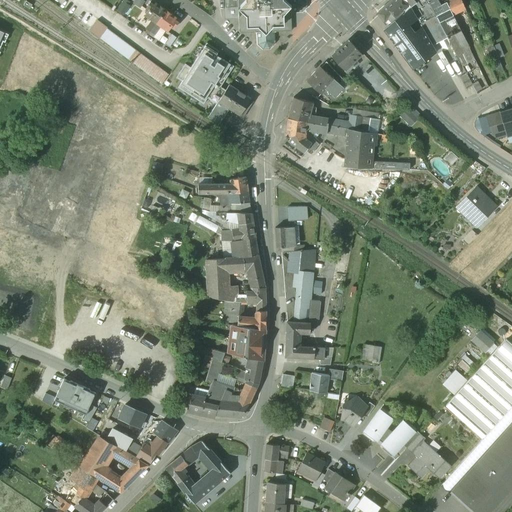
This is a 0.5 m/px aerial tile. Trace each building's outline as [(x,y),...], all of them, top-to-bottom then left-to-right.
[(166,10),(152,0),(151,0),(146,9),(148,10),(144,16),(152,21),(146,29),(150,32),(166,10)] [(224,0),(226,18),(238,17),(238,6),(246,6),(245,0),(224,0)] [(245,0),(246,6),(238,6),(238,17),(238,18),(239,33),(257,33),(274,32),(292,31),(291,12),(290,0),(245,0)] [(304,0),(290,0),(291,12),(302,12),(306,7),(306,1),(304,0)] [(402,0),(391,0),(377,13),(389,26),(397,19),(409,8),(402,0)] [(433,10),(428,2),(426,0),(420,0),(425,5),(422,6),(430,19),(436,16),(433,10)] [(440,6),(437,0),(426,0),(428,2),(433,10),(440,6)] [(444,0),(446,3),(447,3),(452,15),(465,9),(461,0),(444,0)] [(446,3),(440,6),(433,10),(436,16),(439,21),(443,19),(452,15),(447,3),(446,3)] [(397,19),(389,26),(384,30),(413,69),(436,52),(426,33),(420,24),(409,8),(397,19)] [(180,20),(166,10),(150,32),(155,35),(161,27),(167,31),(171,26),(174,28),(180,20)] [(436,16),(430,19),(420,24),(426,33),(436,28),(441,26),(438,22),(439,21),(436,16)] [(452,35),(443,19),(439,21),(438,22),(441,26),(446,35),(448,38),(452,35)] [(107,27),(97,20),(90,30),(100,38),(107,28),(107,27)] [(441,26),(436,28),(441,37),(446,35),(441,26)] [(169,74),(107,28),(100,38),(161,84),(169,74)] [(0,52),(0,51),(0,47),(3,41),(5,42),(8,35),(0,30),(0,52)] [(460,31),(452,35),(448,38),(457,56),(470,50),(460,31)] [(274,32),(257,33),(258,44),(263,49),(270,49),(274,44),(274,32)] [(172,34),(165,43),(170,47),(176,38),(172,34)] [(348,40),(331,56),(346,73),(353,66),(351,64),(362,55),(348,40)] [(219,51),(207,43),(190,68),(185,64),(176,78),(182,81),(178,88),(203,104),(207,98),(216,104),(218,102),(226,90),(221,87),(234,67),(216,55),(219,51)] [(493,47),(487,49),(496,71),(502,69),(493,47)] [(343,80),(326,62),(321,67),(340,84),(343,80)] [(321,67),(320,66),(306,81),(321,94),(326,90),(334,98),(343,88),(321,67)] [(473,82),(476,91),(482,90),(479,80),(473,82)] [(251,99),(229,85),(226,90),(218,102),(229,109),(232,111),(233,114),(237,113),(243,117),(247,110),(245,109),(251,99)] [(313,103),(293,97),(288,118),(288,119),(307,122),(308,122),(309,115),(310,115),(313,103)] [(229,109),(218,102),(216,104),(213,109),(211,112),(222,119),(229,109)] [(417,119),(405,108),(399,114),(411,125),(417,119)] [(511,108),(499,112),(504,128),(506,136),(511,134),(511,108)] [(220,124),(222,119),(211,112),(208,117),(220,124)] [(499,112),(493,114),(498,129),(504,128),(499,112)] [(493,114),(486,117),(491,136),(496,139),(501,138),(498,129),(493,114)] [(349,122),(327,118),(310,115),(309,115),(308,122),(337,127),(348,129),(349,122)] [(379,119),(350,115),(349,122),(348,129),(373,133),(377,134),(379,119)] [(307,122),(288,119),(286,135),(287,140),(304,152),(305,150),(311,143),(305,139),(304,136),(306,128),(307,122)] [(308,122),(307,122),(306,128),(310,131),(316,131),(316,132),(347,137),(348,129),(337,127),(308,122)] [(310,131),(306,128),(304,136),(305,139),(311,143),(305,150),(310,153),(311,154),(311,153),(318,144),(312,138),(316,132),(316,131),(310,131)] [(504,128),(498,129),(501,138),(506,136),(504,128)] [(373,133),(348,129),(347,137),(344,167),(409,170),(410,164),(371,162),(373,133)] [(246,176),(230,179),(231,183),(198,184),(198,194),(215,194),(220,193),(230,193),(248,191),(246,176)] [(487,197),(476,187),(461,202),(469,210),(464,215),(477,227),(495,209),(485,199),(487,197)] [(248,191),(230,193),(231,204),(232,204),(250,203),(248,191)] [(230,193),(220,193),(222,206),(231,206),(233,206),(232,204),(231,204),(230,193)] [(250,203),(232,204),(233,206),(231,206),(231,213),(252,213),(250,203)] [(305,207),(288,207),(289,221),(306,220),(305,207)] [(238,218),(227,218),(227,216),(222,215),(222,213),(216,212),(216,215),(220,216),(224,220),(230,222),(239,224),(238,218)] [(231,213),(222,213),(222,215),(227,216),(227,218),(238,218),(239,224),(253,222),(252,213),(231,213)] [(216,231),(219,226),(198,215),(195,221),(216,231)] [(230,222),(224,220),(218,218),(216,221),(230,229),(230,222)] [(253,222),(239,224),(240,229),(232,230),(234,241),(255,237),(253,222)] [(292,227),(275,228),(276,248),(282,247),(293,247),(293,246),(292,227)] [(471,230),(462,239),(468,245),(477,236),(471,230)] [(256,244),(245,246),(244,241),(232,243),(233,257),(243,257),(258,255),(256,244)] [(194,247),(182,243),(178,255),(190,259),(194,247)] [(294,251),(290,252),(288,272),(294,272),(293,286),(298,287),(300,273),(313,274),(315,255),(301,254),(301,250),(294,251)] [(243,257),(244,269),(245,274),(250,273),(253,286),(265,287),(258,255),(243,257)] [(243,257),(226,258),(226,271),(244,269),(243,257)] [(226,258),(207,259),(208,296),(236,302),(236,294),(236,288),(228,288),(226,271),(226,258)] [(313,274),(300,273),(298,287),(295,323),(309,323),(310,306),(313,274)] [(321,294),(322,281),(314,280),(313,294),(321,294)] [(265,287),(253,286),(253,291),(246,292),(246,295),(246,302),(259,302),(266,303),(265,287)] [(266,303),(259,302),(258,310),(255,311),(255,317),(238,316),(237,326),(265,329),(266,303)] [(295,323),(287,322),(287,345),(296,346),(297,333),(310,333),(310,323),(309,323),(295,323)] [(265,329),(237,326),(232,325),(232,326),(236,327),(236,328),(235,334),(234,333),(234,337),(233,337),(233,339),(230,338),(230,339),(233,340),(233,341),(232,345),(236,346),(235,352),(235,354),(228,352),(228,353),(239,356),(263,361),(263,360),(261,360),(261,350),(259,348),(260,342),(262,340),(263,331),(265,331),(265,329)] [(493,343),(479,331),(471,340),(485,352),(493,343)] [(482,439),(511,405),(511,343),(507,340),(447,408),(482,439)] [(296,346),(287,345),(286,356),(321,358),(324,359),(324,358),(324,347),(296,346)] [(361,361),(379,364),(381,349),(363,346),(361,361)] [(225,353),(215,350),(212,359),(222,363),(225,353)] [(465,371),(474,363),(466,355),(457,364),(465,371)] [(263,361),(239,356),(237,365),(248,368),(251,369),(253,370),(248,384),(245,391),(255,392),(259,383),(263,361)] [(222,363),(212,359),(206,381),(212,384),(205,398),(204,402),(218,407),(221,400),(227,401),(229,397),(231,393),(234,395),(236,389),(237,381),(221,375),(222,363)] [(246,373),(239,371),(236,380),(244,383),(248,384),(253,370),(251,369),(248,368),(246,373)] [(343,371),(330,369),(329,376),(329,379),(341,381),(343,371)] [(442,384),(455,394),(467,380),(455,369),(442,384)] [(329,376),(312,373),(310,391),(327,393),(329,379),(329,376)] [(8,390),(12,379),(6,377),(2,387),(8,390)] [(54,401),(87,415),(91,407),(97,393),(64,379),(55,399),(54,401)] [(239,397),(229,397),(227,401),(241,404),(245,391),(248,384),(244,383),(239,397)] [(195,387),(186,385),(183,398),(189,400),(190,395),(193,395),(195,387)] [(227,401),(221,400),(218,407),(216,415),(241,417),(250,401),(255,392),(245,391),(241,404),(227,401)] [(54,401),(55,399),(46,395),(43,402),(52,406),(54,401)] [(193,395),(190,395),(189,400),(187,411),(208,415),(208,413),(216,415),(218,407),(204,402),(205,398),(193,395)] [(351,405),(344,404),(341,418),(353,427),(362,414),(367,407),(366,406),(356,399),(351,405)] [(369,403),(366,406),(367,407),(362,414),(367,417),(374,406),(369,403)] [(140,427),(146,414),(125,405),(119,418),(140,427)] [(97,409),(91,407),(87,415),(84,421),(89,423),(97,409)] [(381,408),(363,434),(373,441),(376,437),(385,444),(381,448),(391,456),(402,444),(415,429),(416,429),(406,420),(394,434),(383,427),(392,415),(381,408)] [(440,412),(434,417),(437,420),(442,415),(440,412)] [(320,429),(330,432),(334,420),(324,417),(320,429)] [(162,421),(153,433),(159,437),(168,443),(177,430),(162,421)] [(511,423),(449,493),(464,507),(472,498),(487,511),(491,511),(511,489),(511,423)] [(119,448),(125,452),(129,443),(132,439),(113,429),(107,440),(119,448)] [(415,429),(402,444),(406,448),(420,433),(415,429)] [(420,433),(406,448),(412,454),(423,441),(425,439),(420,433)] [(44,445),(63,457),(69,448),(50,436),(44,445)] [(107,440),(99,436),(94,446),(90,452),(106,462),(112,452),(119,448),(107,440)] [(144,444),(142,449),(136,457),(149,465),(156,454),(159,456),(168,443),(159,437),(154,444),(151,442),(148,446),(144,444)] [(434,440),(429,444),(437,451),(441,447),(434,440)] [(202,441),(191,447),(181,455),(187,464),(199,455),(208,449),(202,441)] [(423,441),(412,454),(416,458),(408,467),(416,474),(423,468),(427,472),(429,469),(439,478),(450,466),(423,441)] [(125,452),(135,458),(142,449),(129,443),(125,452)] [(289,447),(281,446),(266,444),(265,460),(263,471),(276,473),(281,474),(283,458),(287,459),(288,450),(289,447)] [(125,452),(119,448),(112,452),(135,467),(132,470),(138,476),(148,466),(135,458),(125,452)] [(220,463),(208,449),(199,455),(207,466),(212,470),(220,463)] [(106,462),(90,452),(81,467),(88,472),(103,482),(104,480),(111,469),(104,465),(106,462)] [(324,462),(306,453),(298,471),(315,480),(320,472),(324,462)] [(181,455),(165,467),(176,481),(184,474),(187,472),(183,467),(187,464),(181,455)] [(230,473),(220,463),(212,470),(209,473),(193,486),(185,493),(194,503),(224,478),(230,473)] [(83,468),(71,490),(85,499),(97,480),(87,474),(88,472),(83,468)] [(325,475),(322,479),(328,483),(335,473),(328,468),(325,475)] [(124,478),(111,469),(104,480),(121,493),(138,476),(132,470),(127,477),(124,478)] [(325,475),(320,472),(315,480),(311,486),(317,489),(322,479),(325,475)] [(328,483),(325,487),(344,500),(347,495),(349,493),(354,485),(336,472),(335,473),(328,483)] [(184,474),(176,481),(185,493),(193,486),(184,474)] [(284,483),(268,482),(265,502),(282,504),(284,483)] [(85,499),(71,490),(65,500),(75,506),(82,499),(84,500),(85,499)] [(104,498),(100,502),(96,508),(101,511),(102,511),(114,500),(104,490),(100,494),(104,498)] [(359,500),(355,506),(363,511),(377,511),(380,507),(363,495),(359,500)] [(359,500),(354,497),(346,508),(351,511),(355,506),(359,500)] [(82,499),(75,506),(82,511),(101,511),(96,508),(84,500),(82,499)] [(314,503),(303,499),(300,506),(312,510),(314,503)] [(64,511),(70,504),(65,500),(62,504),(58,510),(60,511),(64,511)] [(282,504),(265,502),(264,511),(283,511),(284,504),(282,504)]
